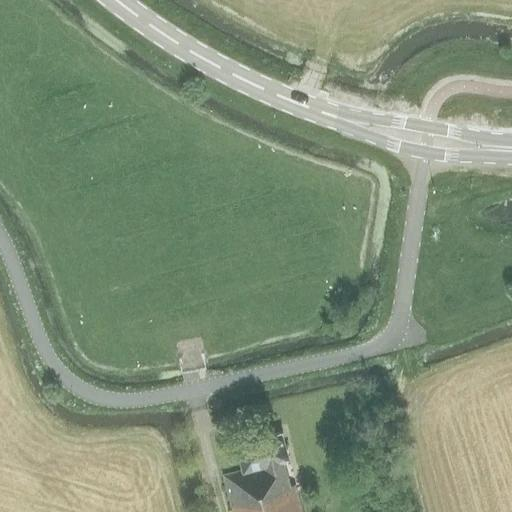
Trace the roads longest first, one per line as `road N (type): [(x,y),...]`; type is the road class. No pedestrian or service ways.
road 1 (secondary): [(322,114),(232,77),(113,0)]
road 2 (secondary): [(322,114),(424,153),(511,154)]
road 3 (secondary): [(511,147),(322,114)]
